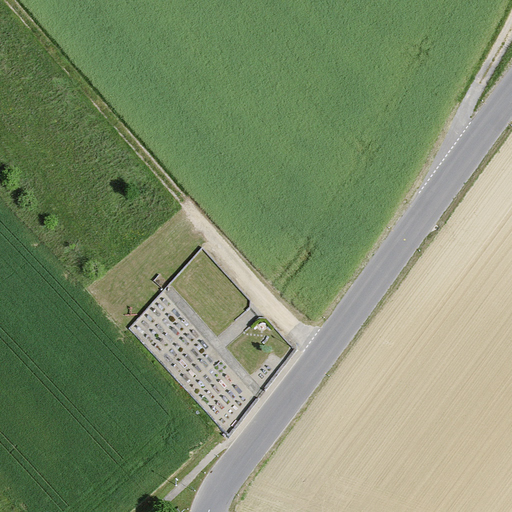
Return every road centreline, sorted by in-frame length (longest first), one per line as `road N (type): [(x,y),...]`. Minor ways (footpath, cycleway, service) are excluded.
road 1 (tertiary): [(207,511),(217,486),(511,92)]
road 2 (track): [(319,355),(9,0)]
road 3 (track): [(423,208),(464,106),(511,24)]
